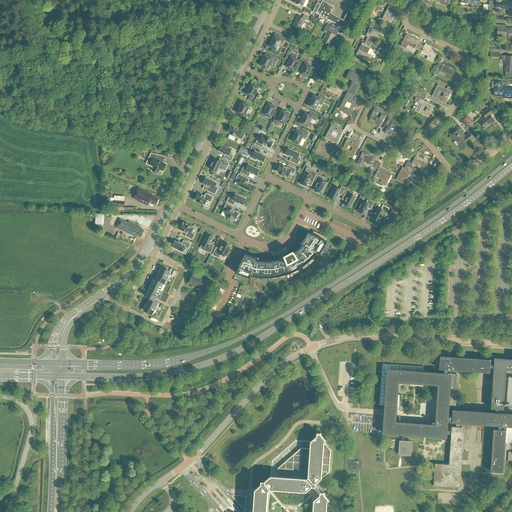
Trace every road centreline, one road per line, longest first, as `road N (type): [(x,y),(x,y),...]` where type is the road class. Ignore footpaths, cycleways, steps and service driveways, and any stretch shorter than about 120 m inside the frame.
road 1 (primary): [(63,376),(164,374),(241,349),(442,221),(511,166)]
road 2 (primary): [(511,158),(421,227),(248,335),(173,360),(63,363)]
road 3 (residential): [(130,511),(195,456),(268,375),(310,347),(365,335),(511,344)]
road 4 (residential): [(421,133),(471,86),(457,50),(408,25),(407,9)]
road 5 (residential): [(421,133),(458,174),(511,132)]
